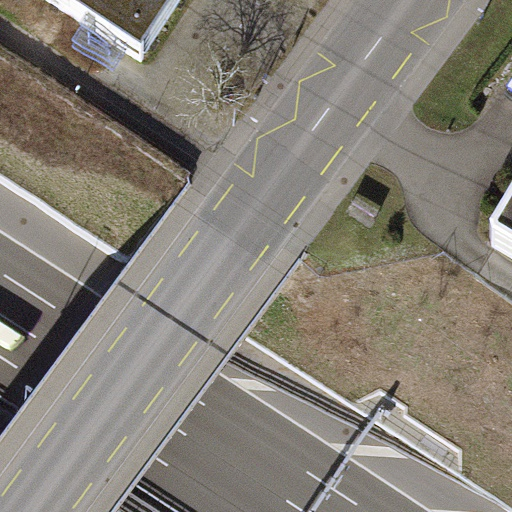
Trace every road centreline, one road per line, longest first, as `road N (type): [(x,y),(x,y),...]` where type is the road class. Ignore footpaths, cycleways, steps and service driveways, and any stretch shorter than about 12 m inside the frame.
road 1 (tertiary): [(410,0),(33,511)]
road 2 (motorway): [(304,511),(0,313)]
